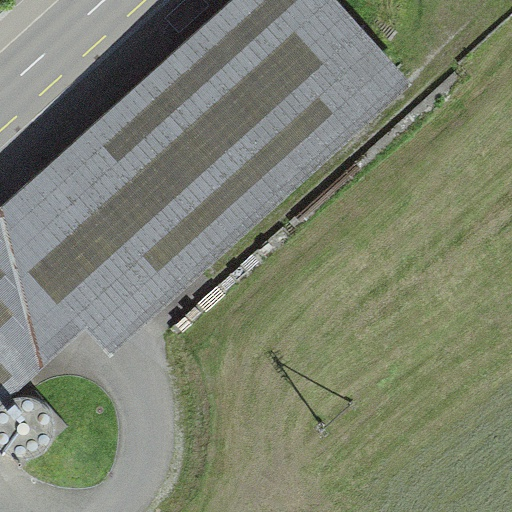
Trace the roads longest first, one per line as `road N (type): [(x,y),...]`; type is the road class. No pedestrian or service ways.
road 1 (residential): [(116,511),(151,475),(158,447),(148,387),(0,199)]
road 2 (secondary): [(0,96),(106,0)]
